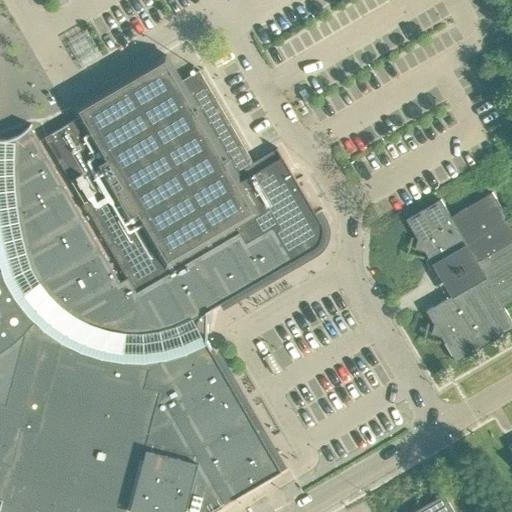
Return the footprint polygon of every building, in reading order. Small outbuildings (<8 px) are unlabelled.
[(87,30),(67,41),(81,66),(101,55),(87,30)] [(0,511),(210,511),(203,500),(218,491),(225,503),(233,499),(257,485),(281,471),(276,463),(232,387),(221,369),(207,344),(209,343),(207,339),(207,337),(207,327),(207,316),(207,312),(209,311),(208,310),(211,308),(220,303),(225,300),(248,287),(271,273),(293,261),(314,248),(316,247),(317,246),(319,244),(320,241),(321,240),(322,238),(323,236),(323,233),(323,231),(323,229),(322,227),(322,225),(321,223),(318,217),(277,147),(252,162),(198,70),(180,81),(165,55),(73,109),(78,117),(44,137),(106,243),(126,278),(119,282),(116,276),(102,253),(60,180),(46,155),(37,141),(29,126),(28,127),(25,129),(23,131),(21,133),(17,135),(14,137),(11,137),(10,138),(0,137),(0,511)] [(431,334),(441,336),(456,362),(511,328),(511,322),(503,306),(511,301),(511,227),(492,192),(450,217),(440,199),(406,220),(417,239),(414,249),(423,249),(432,264),(465,245),(484,276),(450,297),(426,311),(433,324),(431,334)] [(465,245),(432,264),(450,297),(484,276),(465,245)] [(280,370),(270,353),(262,358),(272,375),(280,370)] [(225,503),(218,491),(203,500),(210,511),(225,503)] [(450,511),(440,496),(413,511),(450,511)]
